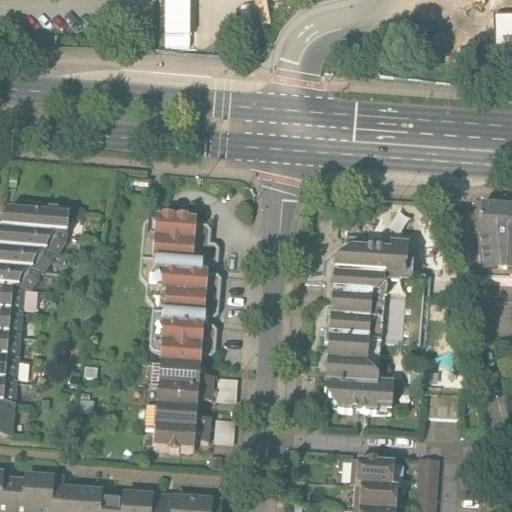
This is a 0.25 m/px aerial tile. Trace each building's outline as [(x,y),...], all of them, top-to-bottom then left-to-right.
[(511,15),(493,16),(493,25),(493,43),(493,50),(511,49),(511,15)] [(482,285),(511,286),(511,211),(479,208),(476,249),(482,285)] [(5,210),(0,217),(0,235),(70,238),(71,213),(5,210)] [(201,223),(154,220),(151,271),(165,271),(198,274),(198,269),(198,265),(201,223)] [(210,230),(201,223),(198,265),(213,268),(218,262),(218,248),(215,243),(210,243),(210,240),(210,230)] [(0,235),(0,251),(61,255),(70,238),(0,235)] [(0,251),(0,271),(44,274),(61,255),(0,251)] [(332,322),(381,325),(380,345),(421,347),(422,316),(425,267),(335,263),(335,269),(334,287),(332,322)] [(0,291),(15,292),(26,293),(44,274),(0,271),(0,291)] [(201,358),(202,326),(203,322),(203,319),(206,274),(198,274),(165,271),(161,323),(160,345),(159,367),(200,369),(201,358)] [(216,275),(206,274),(203,319),(214,319),(218,315),(219,305),(220,279),(216,275)] [(0,314),(13,316),(15,292),(0,291),(0,314)] [(0,314),(0,338),(12,339),(13,316),(0,314)] [(328,373),(327,387),(394,390),(395,385),(378,384),(380,345),(381,325),(332,322),(330,340),(330,355),(328,373)] [(212,327),(202,326),(201,358),(210,358),(215,354),(216,336),(216,331),(212,327)] [(0,338),(0,362),(10,363),(12,339),(0,338)] [(0,362),(0,385),(9,386),(10,363),(0,362)] [(199,391),(200,369),(159,367),(158,388),(199,391)] [(0,385),(0,409),(7,410),(9,386),(0,385)] [(392,419),(394,390),(327,387),(326,415),(358,417),(392,419)] [(198,413),(199,391),(158,388),(157,410),(198,413)] [(15,410),(7,410),(0,409),(0,443),(13,444),(15,410)] [(197,434),(198,413),(157,410),(156,432),(197,434)] [(234,444),(235,425),(217,424),(215,442),(234,444)] [(196,456),(197,434),(156,432),(155,453),(196,456)] [(434,511),(438,465),(417,463),(413,511),(434,511)] [(398,492),(400,469),(360,465),(358,489),(398,492)] [(0,511),(7,511),(9,477),(0,476),(0,511)] [(17,478),(9,477),(7,511),(53,511),(55,489),(55,479),(17,478)] [(95,511),(97,493),(69,491),(55,489),(53,511),(95,511)] [(396,511),(398,492),(358,489),(356,511),(396,511)] [(137,511),(139,497),(109,494),(97,493),(95,511),(137,511)] [(180,511),(181,500),(168,499),(139,497),(137,511),(180,511)] [(181,500),(180,511),(222,511),(223,504),(181,500)]
